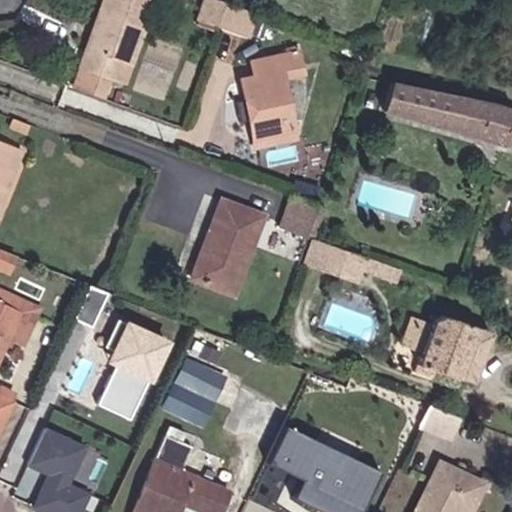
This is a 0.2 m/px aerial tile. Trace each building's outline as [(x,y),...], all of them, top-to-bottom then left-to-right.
[(126,65),(140,28),(134,26),(144,0),(99,0),(93,18),(102,21),(91,50),(83,46),(75,69),(76,69),(70,87),(98,97),(104,80),(113,83),(121,63),(126,65)] [(203,0),(198,18),(216,24),(223,4),(211,0),(203,0)] [(213,31),(243,41),(252,14),(223,4),(216,24),(213,31)] [(83,46),(91,50),(102,21),(93,18),(83,46)] [(253,136),(293,128),(284,77),(306,73),(301,50),(252,60),(254,75),(243,77),(253,136)] [(511,149),(511,109),(494,105),(396,86),(389,120),(445,133),(511,149)] [(8,131),(26,137),(31,125),(12,119),(8,131)] [(255,147),(296,139),(293,128),(253,136),(255,147)] [(0,176),(10,148),(0,144),(0,176)] [(0,176),(0,209),(21,153),(10,148),(0,176)] [(283,228),(308,237),(319,204),(294,195),(283,228)] [(196,278),(238,291),(253,239),(265,242),(273,216),(219,200),(196,278)] [(304,267),(326,275),(334,252),(312,244),(304,267)] [(0,268),(8,272),(16,256),(0,249),(0,268)] [(364,288),(367,278),(372,265),(334,252),(326,275),(364,288)] [(403,275),(372,265),(367,278),(399,288),(403,275)] [(501,304),(511,306),(511,280),(508,279),(501,304)] [(98,328),(113,295),(95,287),(80,320),(98,328)] [(0,291),(0,304),(25,315),(14,342),(28,348),(44,311),(0,291)] [(0,372),(25,315),(0,304),(0,440),(3,442),(17,408),(16,407),(18,402),(5,396),(3,401),(0,399),(0,372)] [(431,333),(423,360),(418,380),(439,386),(441,379),(466,386),(482,333),(450,322),(433,327),(431,333)] [(423,360),(431,333),(410,327),(402,353),(423,360)] [(135,423),(167,353),(118,331),(110,350),(127,358),(105,409),(135,423)] [(495,337),(482,333),(466,386),(479,390),(495,337)] [(186,353),(162,405),(204,424),(228,372),(186,353)] [(425,426),(450,437),(461,416),(435,406),(425,426)] [(75,488),(92,451),(51,432),(34,469),(56,479),(41,511),(42,511),(89,511),(96,498),(75,488)] [(162,462),(189,473),(198,451),(171,440),(162,462)] [(182,511),(187,501),(197,476),(189,473),(162,462),(141,511),(182,511)] [(484,511),(496,490),(453,468),(430,511),(484,511)] [(187,501),(212,511),(225,511),(234,491),(197,476),(187,501)] [(284,511),(350,511),(289,496),(284,511)]
